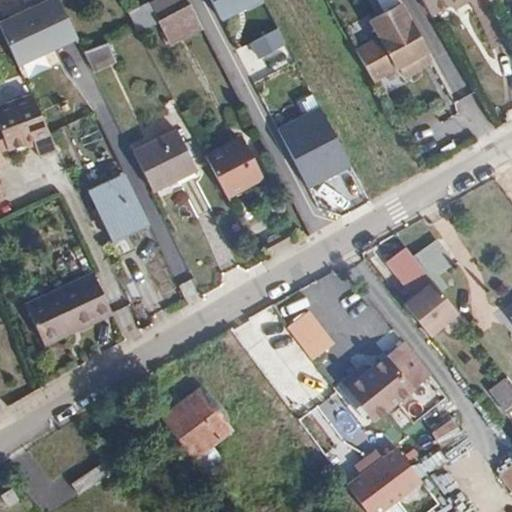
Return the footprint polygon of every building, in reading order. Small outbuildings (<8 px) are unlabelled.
[(58,0),(43,0),(0,21),(0,29),(17,66),(77,37),(58,0)] [(149,0),(128,11),(138,29),(157,19),(190,3),(188,0),(149,0)] [(259,0),(209,0),(220,20),(259,0)] [(421,0),(429,13),(449,1),(450,0),(421,0)] [(427,49),(399,2),(368,19),(378,37),(355,50),(372,80),(397,66),(402,74),(406,76),(419,69),(420,64),(415,56),(427,49)] [(168,40),(200,23),(190,3),(157,19),(168,40)] [(286,45),(278,29),(250,43),(258,60),(286,45)] [(108,41),(83,51),(93,71),(117,61),(108,41)] [(432,58),(427,49),(415,56),(420,64),(432,58)] [(62,162),(30,94),(0,105),(0,126),(13,163),(31,156),(39,154),(41,159),(44,169),(62,162)] [(350,165),(318,104),(276,126),(308,187),(350,165)] [(0,126),(0,156),(3,166),(13,163),(0,126)] [(176,130),(132,152),(151,191),(196,168),(176,130)] [(204,155),(226,195),(260,177),(239,136),(204,155)] [(33,162),(41,159),(39,154),(31,156),(33,162)] [(127,186),(94,202),(112,238),(144,223),(127,186)] [(433,236),(412,252),(430,275),(451,259),(433,236)] [(412,252),(407,245),(386,261),(413,296),(405,302),(430,333),(458,311),(430,275),(412,252)] [(45,346),(111,313),(93,273),(25,307),(45,346)] [(341,333),(315,300),(294,317),(320,350),(341,333)] [(431,374),(404,339),(347,384),(374,419),(431,374)] [(511,380),(504,370),(502,372),(498,366),(492,370),(497,377),(500,375),(503,379),(491,388),(509,410),(511,407),(511,380)] [(297,420),(326,458),(359,432),(330,395),(297,420)] [(237,441),(207,399),(171,426),(202,468),(222,453),(237,441)] [(454,418),(432,432),(441,446),(463,432),(454,418)] [(379,511),(422,481),(397,447),(381,459),(375,452),(356,467),(361,474),(347,484),(368,511),(379,511)] [(222,453),(202,468),(212,480),(231,466),(222,453)] [(108,459),(71,482),(78,493),(115,470),(108,459)] [(511,490),(511,467),(501,476),(511,490)] [(11,487),(2,493),(8,502),(17,495),(11,487)]
